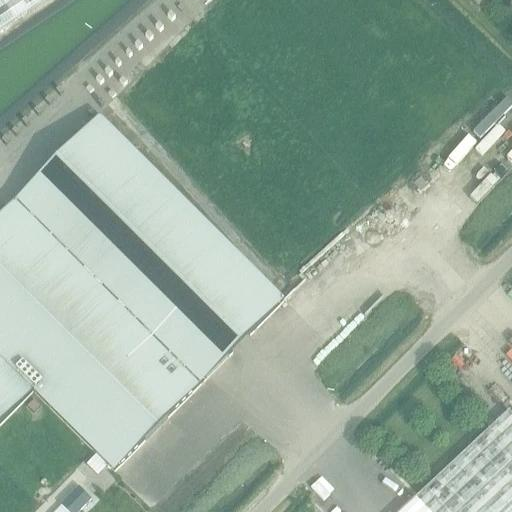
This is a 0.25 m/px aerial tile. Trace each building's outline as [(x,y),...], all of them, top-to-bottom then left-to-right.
[(0,0),(0,32),(48,0),(0,0)] [(487,133),(507,102),(499,96),(478,127),(487,133)] [(111,471),(283,303),(99,120),(0,220),(0,420),(30,390),(111,471)] [(511,511),(511,417),(508,413),(401,511),(511,511)] [(80,511),(91,501),(78,489),(60,507),(55,511),(80,511)]
